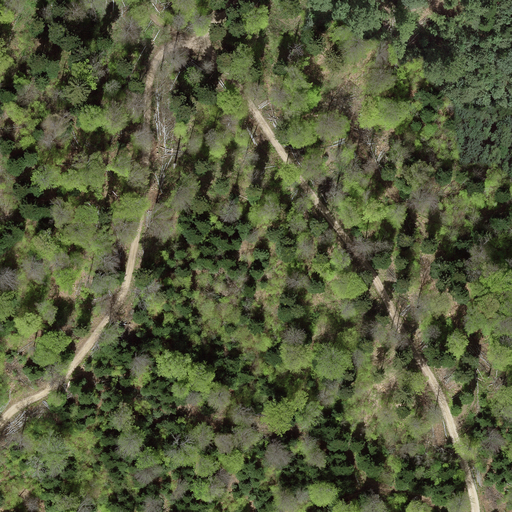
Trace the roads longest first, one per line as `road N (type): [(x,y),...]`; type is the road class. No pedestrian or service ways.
road 1 (track): [(192,42),(233,82),(382,294),(439,395),(474,511)]
road 2 (track): [(192,42),(163,47),(153,60),(128,277),(76,363)]
